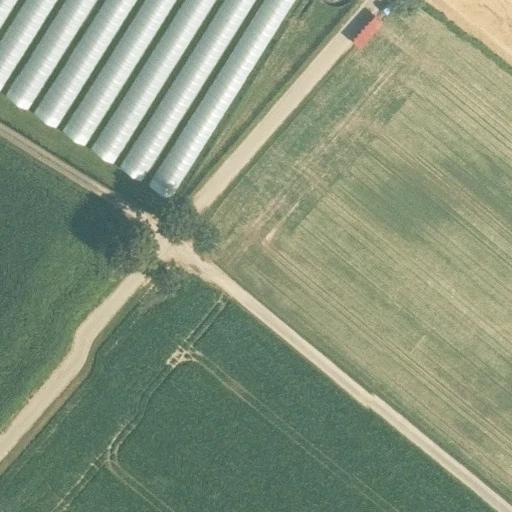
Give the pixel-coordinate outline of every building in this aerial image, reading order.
[(0,0),(0,41),(21,0),(0,0)] [(73,0),(11,111),(30,122),(98,1),(96,0),(73,0)] [(39,128),(59,140),(130,18),(138,3),(132,0),(128,0),(116,22),(105,16),(39,128)] [(67,146),(87,158),(143,61),(122,50),(67,146)] [(125,182),(146,193),(205,85),(206,86),(213,73),(209,71),(204,79),(197,75),(190,88),(180,82),(125,182)] [(175,210),(246,84),(243,82),(238,89),(221,80),(154,198),(175,210)]
